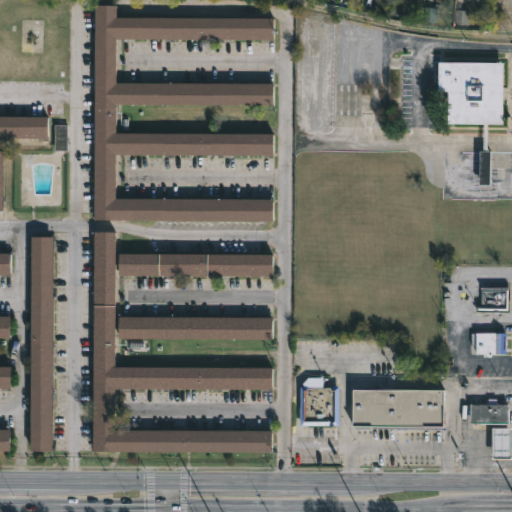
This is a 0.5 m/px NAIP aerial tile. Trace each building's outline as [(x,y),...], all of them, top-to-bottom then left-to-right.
[(117,4),(117,16),(275,17),(274,39),(117,38),(117,82),(275,83),(275,105),(117,104),(116,132),(274,132),(274,155),(117,154),(116,198),(274,199),(274,220),(95,219),(95,4),(117,4)] [(439,10),(427,8),(424,21),(436,24),(439,10)] [(439,122),(440,61),(504,62),(503,123),(439,122)] [(2,138),(2,211),(0,211),(0,115),(47,116),(47,138),(2,138)] [(64,150),(55,150),(54,124),(67,124),(67,150),(64,150)] [(491,158),(482,158),(482,185),(491,185),(491,158)] [(115,252),(115,367),(272,368),(272,390),(115,389),(114,430),(271,431),(271,452),(92,451),(94,231),(115,231),(115,252)] [(52,451),(31,452),(32,236),(53,236),(52,451)] [(0,252),(10,253),(10,275),(0,274),(0,252)] [(120,275),(119,253),(273,254),(273,276),(120,275)] [(507,311),(474,311),(474,306),(479,306),(479,287),(507,287),(507,311)] [(9,337),(0,337),(0,315),(10,316),(10,337),(9,337)] [(271,340),(119,339),(119,317),(273,317),(273,340),(271,340)] [(506,337),(506,353),(490,353),(490,356),(482,356),(482,352),(474,352),(474,344),(470,344),(470,332),(474,332),(506,332),(506,337)] [(0,387),(0,366),(10,366),(10,388),(0,387)] [(322,378),(322,388),(332,388),(332,386),(339,386),(339,425),(299,425),(300,386),(302,386),(302,384),(307,378),(322,378)] [(442,426),(352,425),(352,388),(443,388),(443,426),(442,426)] [(511,408),(511,426),(475,426),(476,408),(493,408),(493,401),(502,401),(502,408),(511,408)] [(7,451),(0,451),(0,429),(10,430),(9,451),(7,451)] [(511,463),(497,463),(497,431),(511,431),(511,463)]
